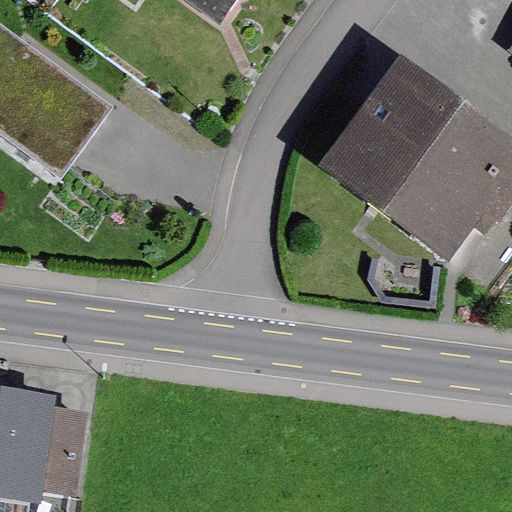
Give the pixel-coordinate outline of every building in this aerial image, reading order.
[(246,0),(174,0),(222,34),(246,0)] [(511,0),(474,0),(511,27),(511,50),(506,58),(511,62),(511,0)] [(95,118),(0,52),(0,159),(45,191),(95,118)] [(511,168),(511,160),(391,69),(315,169),(440,264),(511,168)] [(65,511),(74,428),(0,419),(0,508),(32,511),(65,511)]
